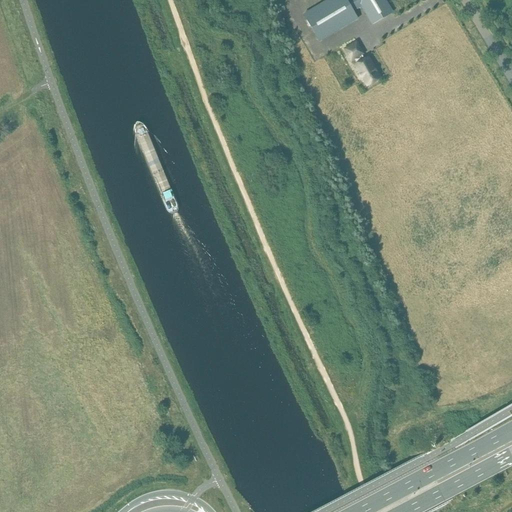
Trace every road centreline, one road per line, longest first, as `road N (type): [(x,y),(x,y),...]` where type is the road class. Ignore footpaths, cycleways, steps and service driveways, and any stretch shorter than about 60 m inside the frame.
road 1 (residential): [(235,511),(51,84),(31,94)]
road 2 (secondary): [(511,429),(359,511)]
road 3 (secondary): [(404,511),(511,452)]
